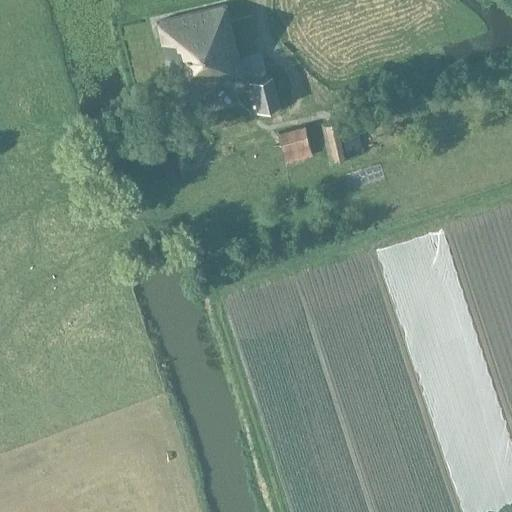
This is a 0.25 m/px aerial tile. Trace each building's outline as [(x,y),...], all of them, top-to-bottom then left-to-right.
[(201,95),(199,88),(242,78),(225,5),(155,22),(174,102),(201,95)] [(257,112),(278,107),(271,77),(249,83),(257,112)] [(353,117),(338,121),(346,156),(361,153),(353,117)] [(346,156),(338,121),(321,124),(328,159),(346,156)] [(285,162),(312,155),(305,126),(278,133),(285,162)]
